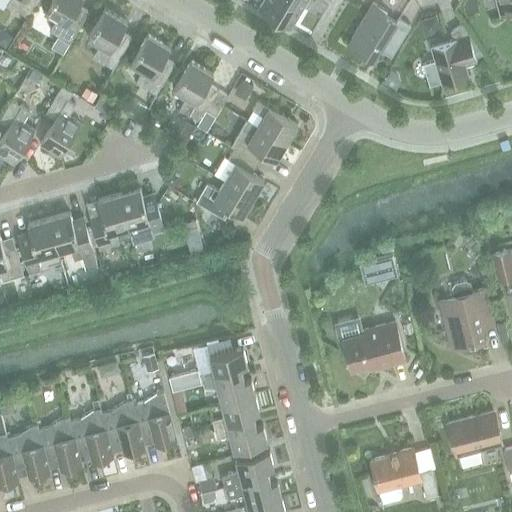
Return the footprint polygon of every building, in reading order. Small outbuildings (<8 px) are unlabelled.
[(8,0),(7,3),(27,16),(36,0),(8,0)] [(50,0),(44,10),(57,17),(50,29),(70,42),(89,10),(78,4),(80,0),(50,0)] [(302,8),(288,0),(262,0),(257,8),(291,28),(302,8)] [(307,0),(288,0),(302,8),(307,0)] [(511,0),(496,0),(500,14),(511,11),(511,0)] [(373,1),(347,44),(373,60),(382,46),(393,53),(411,24),(398,17),(396,21),(384,14),(387,10),(373,1)] [(87,36),(100,43),(92,55),(113,67),(132,36),(121,30),(127,21),(105,7),(87,36)] [(436,15),(422,19),(425,33),(439,29),(436,15)] [(484,56),(478,46),(461,23),(451,30),(450,30),(453,39),(431,45),(435,59),(423,62),(429,84),(442,80),(442,83),(468,75),(466,69),(484,56)] [(1,29),(0,29),(0,44),(5,48),(12,36),(1,29)] [(143,69),(135,81),(156,93),(175,62),(164,56),(170,47),(148,33),(130,62),(143,69)] [(174,88),(186,96),(179,108),(199,120),(206,109),(218,88),(208,82),(213,73),(191,59),(174,88)] [(32,67),(25,78),(33,83),(39,72),(32,67)] [(243,76),(237,88),(248,94),(254,82),(243,76)] [(45,112),(55,118),(40,142),(60,155),(81,122),(68,114),(75,103),(68,99),(73,91),(62,84),(45,112)] [(85,87),(81,94),(92,101),(96,93),(85,87)] [(218,88),(206,109),(216,115),(228,94),(218,88)] [(132,96),(126,105),(142,115),(147,106),(132,96)] [(0,119),(9,125),(0,139),(0,153),(14,162),(35,129),(22,121),(29,110),(11,99),(0,117),(0,119)] [(252,108),(263,115),(258,124),(248,118),(247,118),(286,141),(297,123),(257,99),(252,108)] [(177,118),(169,131),(186,141),(193,128),(177,118)] [(275,159),(286,141),(247,118),(231,145),(234,147),(237,149),(258,162),(263,152),(275,159)] [(200,137),(197,150),(212,152),(214,140),(200,137)] [(237,149),(234,147),(228,158),(224,156),(214,173),(224,179),(253,197),(264,179),(252,172),(258,162),(237,149)] [(170,170),(164,180),(174,186),(180,176),(170,170)] [(242,215),(253,197),(224,179),(218,189),(207,182),(196,200),(224,217),(230,208),(242,215)] [(140,186),(119,192),(128,226),(131,235),(133,242),(154,236),(153,232),(164,229),(157,202),(145,205),(140,186)] [(103,217),(91,221),(99,247),(119,242),(118,238),(131,235),(128,226),(119,192),(97,198),(103,217)] [(70,210),(48,217),(58,250),(70,247),(74,259),(82,256),(86,268),(98,265),(86,226),(75,229),(70,210)] [(58,250),(48,217),(27,223),(32,242),(21,245),(29,272),(49,266),(46,254),(58,250)] [(444,235),(460,245),(468,233),(452,222),(444,235)] [(0,234),(0,269),(3,279),(23,274),(15,246),(4,250),(0,234)] [(201,238),(189,241),(191,250),(204,247),(201,238)] [(377,243),(364,256),(381,274),(395,261),(377,243)] [(511,247),(491,252),(498,279),(511,275),(511,247)] [(490,262),(478,264),(480,277),(492,275),(490,262)] [(112,265),(102,268),(105,277),(114,274),(112,265)] [(494,319),(485,287),(472,290),(469,279),(451,283),(454,295),(439,299),(451,347),(485,339),(481,322),(494,319)] [(365,332),(343,337),(351,368),(377,362),(378,365),(405,359),(395,320),(364,328),(365,332)] [(200,372),(203,382),(242,372),(240,365),(247,363),(243,346),(209,355),(213,369),(200,372)] [(154,352),(144,355),(148,369),(157,366),(154,352)] [(183,372),(170,376),(173,389),(186,385),(183,372)] [(244,378),(242,372),(203,382),(205,391),(218,388),(222,402),(255,393),(251,377),(244,378)] [(144,400),(133,403),(144,443),(154,440),(155,444),(176,438),(164,390),(157,392),(144,400)] [(259,410),(255,393),(222,402),(225,416),(212,419),(215,428),(254,418),(252,411),(259,410)] [(7,395),(0,396),(0,406),(2,413),(12,410),(7,395)] [(145,446),(144,443),(133,403),(132,398),(125,400),(112,408),(102,411),(112,451),(123,448),(124,452),(145,446)] [(185,399),(175,402),(178,412),(188,410),(185,399)] [(112,451),(102,411),(101,406),(94,408),(81,416),(70,419),(81,459),(91,456),(92,460),(113,455),(112,451)] [(448,422),(456,453),(459,453),(462,462),(464,464),(480,460),(481,457),(479,448),(502,442),(494,410),(448,422)] [(18,475),(7,435),(1,411),(0,411),(0,483),(19,479),(18,475)] [(81,459),(70,419),(69,414),(62,416),(49,424),(39,427),(49,467),(60,464),(61,468),(82,463),(81,459)] [(256,425),(254,418),(215,428),(217,438),(230,434),(234,449),(267,440),(263,423),(256,425)] [(49,467),(39,427),(37,423),(30,424),(18,433),(7,435),(18,475),(28,473),(29,476),(50,471),(49,467)] [(194,423),(182,427),(185,436),(197,432),(194,423)] [(215,428),(196,433),(199,442),(217,438),(215,428)] [(509,472),(511,470),(511,445),(503,448),(509,472)] [(399,451),(370,459),(381,502),(400,497),(402,493),(399,484),(421,478),(426,497),(438,494),(431,467),(419,470),(413,446),(399,450),(399,451)] [(221,473),(224,485),(268,474),(267,467),(273,465),(269,448),(236,457),(239,469),(221,473)] [(198,477),(201,489),(215,486),(212,474),(198,477)] [(270,481),(268,474),(224,485),(227,497),(245,492),(248,504),(281,495),(277,479),(270,481)] [(218,497),(215,486),(201,489),(204,501),(218,497)] [(283,511),(285,511),(281,495),(248,504),(250,511),(283,511)] [(211,511),(228,511),(228,501),(211,502),(211,511)]
